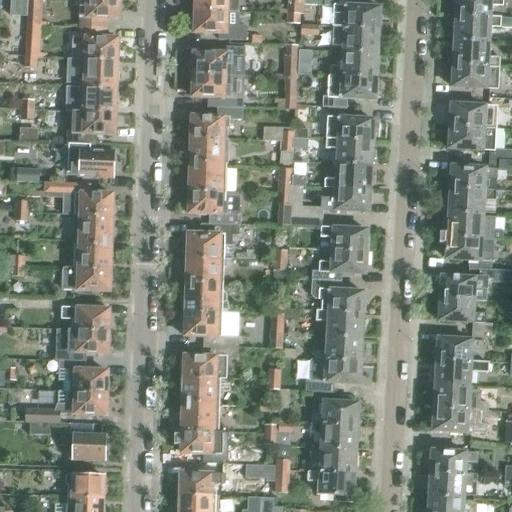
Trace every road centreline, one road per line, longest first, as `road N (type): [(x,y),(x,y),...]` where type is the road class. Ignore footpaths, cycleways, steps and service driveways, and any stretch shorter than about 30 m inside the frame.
road 1 (residential): [(387,511),(414,0)]
road 2 (residential): [(140,511),(153,0)]
